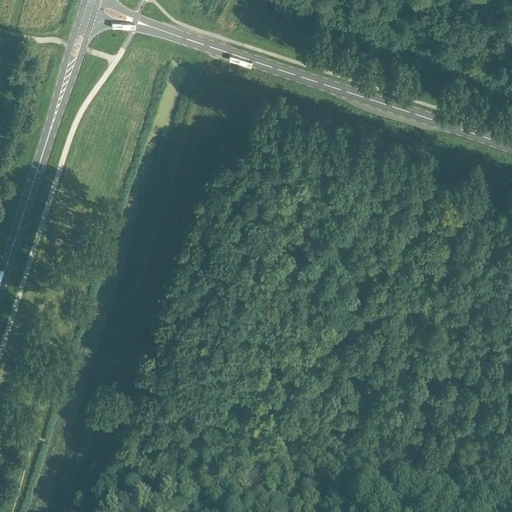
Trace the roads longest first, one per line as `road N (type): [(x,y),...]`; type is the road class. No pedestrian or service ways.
road 1 (track): [(62,511),(192,107),(221,51)]
road 2 (tertiary): [(511,147),(89,9)]
road 3 (secondary): [(0,294),(89,9)]
